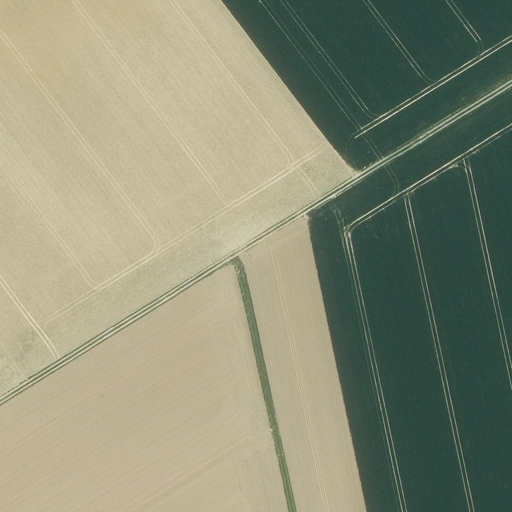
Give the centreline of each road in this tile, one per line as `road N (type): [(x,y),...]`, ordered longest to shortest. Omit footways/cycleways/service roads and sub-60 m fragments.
road 1 (track): [(511,87),(0,405)]
road 2 (track): [(240,257),(293,511)]
